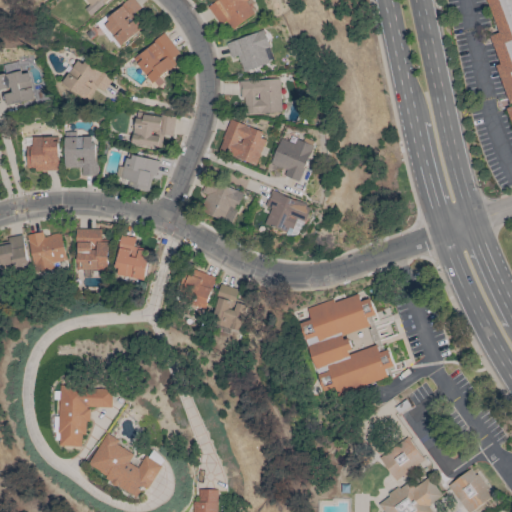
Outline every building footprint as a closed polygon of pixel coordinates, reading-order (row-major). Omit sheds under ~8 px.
[(107,0),(82,0),(94,12),(107,0)] [(133,14),(141,8),(134,0),(128,0),(101,22),(121,46),(144,27),(133,14)] [(214,0),(206,6),(220,26),(225,23),(230,30),(254,14),(246,1),(247,0),(214,0)] [(511,0),(485,0),(498,32),(489,36),(500,63),(495,65),(510,107),(506,109),(511,125),(511,0)] [(225,43),(230,58),(238,56),(243,72),(268,64),(263,48),(268,47),(263,30),(225,43)] [(170,60),(179,53),(163,33),(132,57),(154,85),(176,68),(170,60)] [(78,58),(61,84),(87,100),(96,87),(103,92),(111,80),(78,58)] [(34,100),(27,69),(0,75),(0,91),(3,91),(6,106),(34,100)] [(242,114),(281,113),(279,79),(241,80),(242,114)] [(157,147),(158,134),(172,136),(174,117),(134,113),(131,145),(157,147)] [(266,133),(229,120),(218,151),(255,164),(266,133)] [(80,175),(95,175),(94,136),(76,137),(76,131),(63,132),(64,167),(80,167),(80,175)] [(25,170),(57,170),(56,136),(25,137),(25,170)] [(313,145),(295,139),(294,143),(279,138),(270,164),(286,170),(284,176),(299,182),(313,145)] [(157,160),(126,154),(120,184),(150,191),(157,160)] [(206,195),(200,213),(232,223),(243,191),(206,180),(202,193),(206,195)] [(101,229),(76,229),(75,270),(107,270),(108,242),(101,242),(101,229)] [(26,235),(34,273),(53,269),(52,263),(65,260),(60,233),(43,236),(42,232),(26,235)] [(144,279),(149,250),(133,247),(135,238),(121,235),(113,273),(144,279)] [(0,264),(2,264),(3,271),(28,266),(22,236),(0,240),(0,264)] [(204,310),(215,277),(186,268),(175,301),(204,310)] [(247,301),(236,299),(238,288),(219,285),(212,325),(241,331),(247,301)] [(321,391),(334,388),(337,402),(345,396),(357,393),(373,382),(387,379),(385,369),(393,366),(389,350),(378,352),(377,346),(351,349),(348,338),(346,332),(369,327),(367,317),(375,315),(370,298),(360,301),(358,294),(333,301),(332,300),(306,307),(309,320),(301,322),(311,366),(317,374),(321,391)] [(61,446),(84,446),(85,434),(90,434),(91,407),(115,407),(115,388),(63,386),(61,446)] [(168,458),(152,450),(142,468),(132,463),(137,454),(120,445),(123,440),(109,433),(91,468),(141,495),(146,486),(152,489),(168,458)] [(424,461),(407,437),(379,458),(396,482),(424,461)] [(447,485),(466,511),(469,511),(492,496),(471,467),(447,485)] [(442,496),(429,476),(414,487),(410,481),(376,504),(381,511),(431,511),(428,506),(442,496)] [(218,511),(219,490),(200,490),(200,501),(194,503),(193,511),(218,511)]
